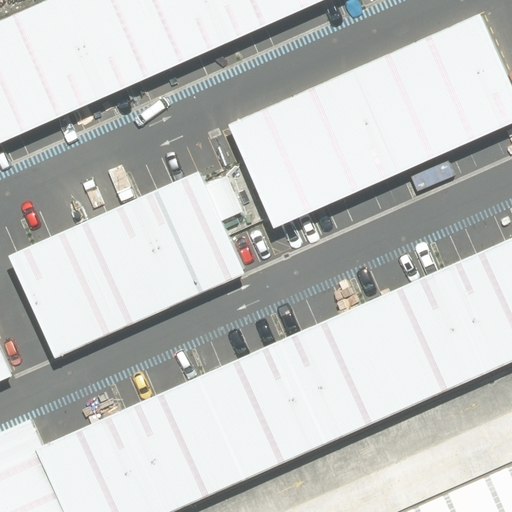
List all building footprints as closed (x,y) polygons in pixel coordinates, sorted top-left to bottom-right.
[(9,0),(0,4),(0,136),(312,0),(9,0)] [(511,71),(485,10),(236,120),(281,222),(511,120),(511,71)] [(204,161),(15,246),(61,347),(250,262),(204,161)] [(30,408),(0,422),(0,511),(164,511),(511,354),(511,220),(42,434),(30,408)] [(0,327),(0,375),(18,368),(0,327)] [(511,511),(511,465),(403,511),(511,511)]
